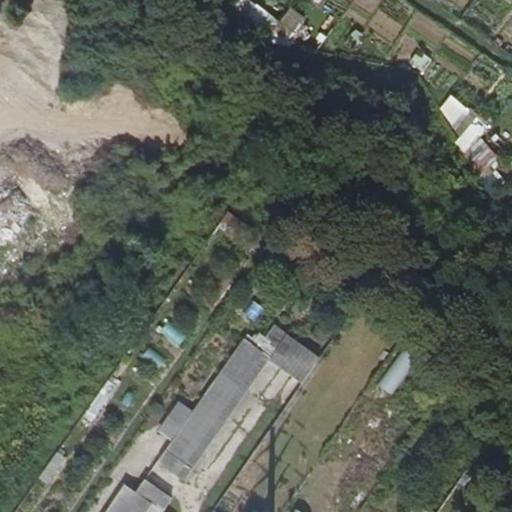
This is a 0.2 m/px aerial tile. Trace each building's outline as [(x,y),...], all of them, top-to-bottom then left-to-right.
[(481,134),(486,131),(464,92),(442,104),(491,191),(508,181),(481,134)] [(259,358),(174,480),(182,486),(269,364),(304,386),(322,361),(278,331),(259,358)] [(158,469),(174,480),(259,358),(244,348),(191,424),(178,415),(159,443),(171,452),(158,469)] [(151,511),(164,494),(147,483),(134,503),(127,511),(151,511)] [(151,511),(167,511),(174,502),(164,494),(151,511)] [(123,496),(112,511),(127,511),(134,503),(123,496)]
